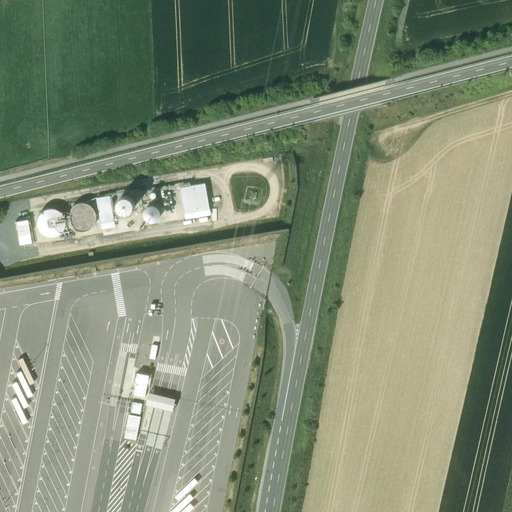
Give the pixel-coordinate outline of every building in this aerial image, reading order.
[(205,183),(180,187),(185,213),(209,209),(205,183)] [(165,214),(171,213),(168,195),(162,196),(165,214)] [(111,196),(97,198),(101,224),(115,221),(111,196)] [(123,213),(127,213),(131,212),(133,209),(134,205),(134,202),(132,198),(129,197),(125,196),(121,198),(119,200),(117,204),(118,208),(120,211),(123,213)] [(78,230),(83,231),(88,229),(93,225),(95,220),(95,215),(94,210),(90,205),(85,203),(80,203),(74,204),(70,208),(68,213),(67,218),(69,224),(73,228),(78,230)] [(150,221),(153,221),(157,220),(159,217),(160,214),(160,210),(158,207),(155,205),(151,205),(148,206),(145,209),(144,212),(145,216),(147,219),(150,221)] [(45,236),(51,236),(56,234),(60,231),(62,226),(62,221),(61,215),(57,212),(52,209),(47,209),(42,211),(38,214),(35,219),(35,225),(37,230),(41,234),(45,236)] [(137,371),(133,400),(145,402),(149,373),(137,371)]
